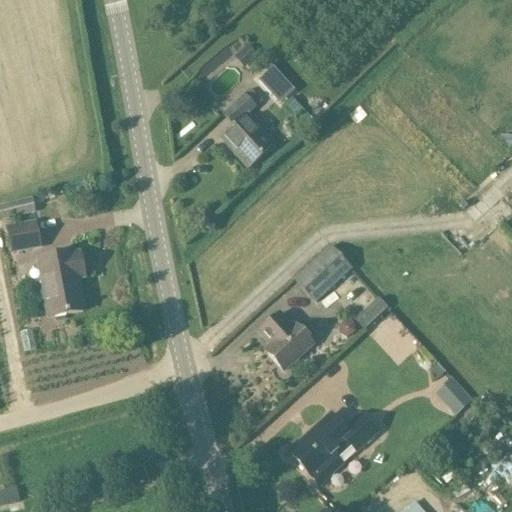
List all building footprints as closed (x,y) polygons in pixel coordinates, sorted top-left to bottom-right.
[(258,82),(271,96),(285,83),(272,69),(258,82)] [(256,109),(244,96),(223,117),(232,129),(221,139),(249,169),(273,147),(246,118),(256,109)] [(0,222),(16,219),(12,204),(0,207),(0,222)] [(40,247),(34,220),(3,226),(8,253),(40,247)] [(351,270),(342,260),(330,247),(294,281),(315,303),(351,270)] [(83,313),(78,283),(84,282),(79,254),(73,256),(73,255),(36,262),(47,320),(83,313)] [(377,299),(354,320),(363,330),(386,309),(377,299)] [(312,345),(307,339),(310,336),(301,326),(297,329),(293,325),(291,328),(278,314),(258,333),(268,344),(262,350),(282,372),(312,345)] [(454,416),(470,402),(450,380),(434,395),(454,416)] [(312,477),(320,487),(338,471),(344,465),(343,464),(353,455),(354,456),(378,435),(359,414),(342,430),(329,416),(289,453),(312,477)]
